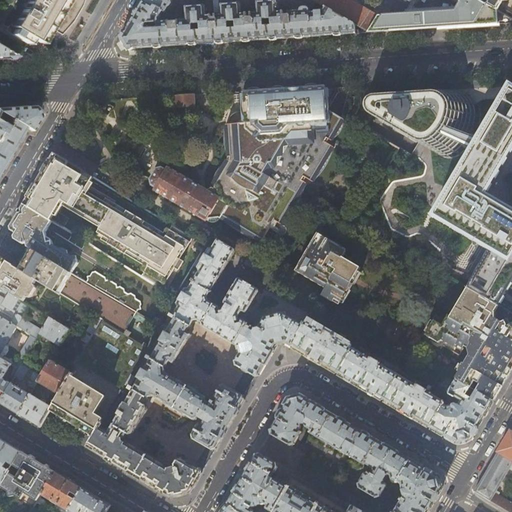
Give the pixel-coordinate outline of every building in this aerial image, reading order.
[(0,0),(0,46),(17,57),(30,37),(39,43),(48,27),(62,35),(73,22),(78,13),(83,4),(84,0),(0,0)] [(170,7),(171,6),(172,4),(172,2),(172,1),(172,0),(143,0),(132,20),(121,39),(127,49),(145,48),(159,47),(201,44),(242,41),(289,38),(336,35),(356,34),(355,31),(355,24),(326,7),(323,11),(315,11),(310,12),(310,9),(310,8),(309,8),(309,7),(308,6),(307,6),(306,5),(305,5),(303,6),(302,6),(301,7),(300,9),(300,10),(289,11),(289,16),(284,16),(284,12),(277,12),(276,5),(277,5),(277,2),(276,2),(276,1),(257,2),(257,13),(251,13),(251,18),(247,18),(247,14),(241,14),(240,3),(220,4),(221,15),(215,15),(215,19),(211,19),(211,16),(205,16),(204,5),(185,7),(186,20),(178,21),(178,22),(172,23),(171,20),(169,20),(169,22),(159,22),(159,18),(162,12),(164,14),(168,8),(170,7)] [(312,0),(316,2),(314,6),(315,11),(323,11),(326,7),(329,0),(312,0)] [(329,0),(326,7),(355,24),(355,31),(356,34),(368,32),(380,12),(358,0),(329,0)] [(488,3),(487,4),(494,9),(496,10),(501,2),(501,1),(504,0),(490,0),(489,1),(488,3)] [(381,12),(380,12),(368,32),(472,25),(511,22),(511,19),(503,14),(496,10),(494,9),(487,4),(488,3),(489,1),(453,1),(453,3),(447,3),(414,5),(409,5),(403,6),(402,8),(387,8),(386,10),(383,10),(381,12)] [(511,13),(506,10),(503,14),(511,19),(511,13)] [(121,39),(119,42),(125,53),(145,52),(145,48),(127,49),(121,39)] [(0,57),(17,57),(0,46),(0,57)] [(460,301),(467,305),(490,319),(500,302),(511,284),(511,282),(511,85),(508,86),(464,163),(459,167),(451,173),(429,178),(412,179),(398,177),(394,198),(395,199),(400,201),(408,202),(414,206),(423,209),(434,211),(433,213),(490,250),(460,301)] [(326,89),(326,86),(296,88),(244,91),(244,95),(241,95),(243,112),(240,113),(235,114),(233,115),(231,117),(230,119),(229,121),(229,125),(225,125),(225,126),(227,126),(228,157),(228,159),(226,161),(227,161),(211,189),(208,191),(168,167),(165,171),(161,168),(156,170),(150,179),(151,185),(156,187),(154,191),(205,221),(209,223),(212,224),(215,224),(217,224),(219,223),(221,221),(222,220),(263,243),(263,244),(271,231),(282,237),(286,237),(288,236),(289,235),(289,233),(289,232),(288,230),(287,229),(283,227),(308,185),(309,185),(306,183),(308,179),(315,183),(315,182),(334,148),(335,149),(336,148),(329,144),(331,141),(333,142),(333,141),(333,140),(345,120),(346,121),(346,120),(331,111),(329,89),(326,89)] [(449,92),(361,94),(356,110),(356,120),(380,129),(367,130),(424,151),(418,151),(424,153),(451,152),(455,142),(447,139),(450,132),(463,131),(468,116),(468,99),(449,92)] [(184,95),(175,96),(175,107),(195,106),(194,95),(184,95)] [(10,117),(26,127),(32,131),(40,116),(34,105),(22,106),(0,107),(0,110),(3,113),(10,117)] [(0,169),(16,143),(26,127),(10,117),(9,120),(9,121),(8,123),(9,124),(8,126),(0,121),(0,117),(3,113),(0,110),(0,169)] [(60,143),(54,152),(94,177),(95,178),(97,175),(93,173),(97,165),(70,149),(80,131),(69,126),(67,130),(60,143)] [(27,198),(23,204),(51,220),(54,215),(57,216),(61,210),(104,236),(101,240),(144,266),(141,271),(144,272),(142,277),(162,290),(175,268),(179,270),(184,262),(181,260),(194,239),(173,226),(170,230),(167,228),(164,233),(107,198),(104,202),(88,192),(94,183),(91,181),(94,177),(54,152),(50,159),(42,172),(39,177),(35,184),(27,198)] [(41,172),(42,172),(50,159),(49,158),(48,158),(41,170),(41,172)] [(26,197),(27,198),(35,184),(34,183),(33,184),(26,196),(26,197)] [(14,239),(31,250),(72,274),(79,263),(78,259),(54,244),(53,241),(48,242),(46,232),(53,222),(51,220),(23,204),(15,218),(9,228),(10,231),(15,234),(14,236),(14,239)] [(406,230),(399,227),(393,241),(418,252),(427,232),(409,224),(406,230)] [(86,242),(72,234),(68,241),(82,249),(86,242)] [(338,306),(360,269),(342,258),(346,252),(323,239),(321,241),(315,238),(306,252),(311,255),(309,259),(304,256),(295,272),(325,289),(321,296),(338,306)] [(103,420),(93,436),(87,447),(106,459),(132,474),(155,488),(170,498),(190,493),(195,484),(201,474),(200,470),(181,460),(178,460),(175,466),(175,468),(170,470),(167,468),(167,467),(127,442),(126,443),(123,443),(123,440),(125,439),(128,434),(130,436),(132,435),(147,410),(147,406),(145,405),(148,399),(154,397),(164,403),(164,404),(185,416),(186,416),(194,420),(197,420),(199,418),(204,420),(202,424),(201,424),(199,424),(192,436),(194,441),(211,451),(215,449),(231,423),(244,401),(243,397),(224,386),(220,387),(214,398),(214,399),(214,400),(215,401),(214,403),(211,401),(210,403),(207,401),(206,398),(199,393),(199,392),(178,380),(177,380),(167,374),(166,369),(169,363),(173,365),(174,364),(190,336),(190,335),(187,333),(193,322),(197,320),(203,324),(203,327),(232,345),(236,347),(238,347),(240,355),(238,355),(234,362),(235,366),(254,377),(258,376),(276,346),(281,345),(285,343),(289,346),(315,361),(360,387),(405,414),(446,438),(458,444),(470,441),(482,420),(493,402),(485,397),(475,392),(471,399),(466,396),(470,388),(455,380),(448,392),(449,395),(460,401),(458,405),(456,405),(455,405),(454,405),(452,405),(451,408),(449,407),(446,407),(444,406),(444,404),(444,403),(444,402),(427,392),(428,391),(426,390),(425,391),(417,386),(418,385),(416,384),(415,385),(383,366),(384,365),(380,363),(379,364),(334,337),(335,336),(333,335),(332,337),(325,332),(326,331),(322,328),(321,330),(305,321),(301,326),(280,313),(263,318),(257,328),(254,329),(247,325),(247,324),(240,320),(238,321),(237,318),(241,311),(243,313),(245,313),(258,291),(257,289),(252,286),(252,285),(244,281),(239,278),(237,278),(223,302),(223,303),(227,305),(224,311),(220,311),(219,308),(208,301),(208,297),(218,280),(219,280),(221,277),(220,276),(226,266),(227,266),(229,263),(229,262),(235,251),(218,241),(213,249),(209,249),(204,257),(200,254),(194,266),(198,268),(200,271),(195,280),(193,280),(192,281),(193,282),(189,289),(186,289),(177,304),(179,308),(174,316),(171,315),(170,317),(173,319),(151,358),(148,356),(147,359),(149,360),(143,370),(142,370),(137,378),(138,379),(132,388),(130,387),(128,389),(131,391),(108,431),(102,427),(105,422),(103,420)] [(19,270),(37,281),(95,317),(102,321),(124,334),(127,329),(136,313),(87,283),(72,274),(31,250),(25,260),(19,270)] [(0,287),(18,298),(24,302),(27,297),(28,298),(31,298),(37,289),(36,286),(34,284),(37,281),(19,270),(13,266),(13,265),(0,256),(0,287)] [(261,282),(267,287),(275,274),(248,258),(245,264),(265,276),(261,282)] [(87,283),(136,313),(137,314),(138,311),(142,311),(140,308),(141,305),(141,302),(136,299),(136,296),(132,293),(129,294),(126,293),(125,289),(121,287),(118,287),(118,285),(110,280),(106,281),(106,278),(96,272),(93,273),(91,277),(87,277),(88,281),(87,283)] [(0,305),(10,311),(18,298),(0,287),(0,313),(3,310),(0,308),(0,305)] [(18,298),(10,311),(15,314),(9,323),(16,328),(29,335),(36,340),(39,334),(42,330),(32,325),(32,326),(27,323),(26,320),(28,318),(28,316),(25,315),(31,306),(24,302),(18,298)] [(0,308),(3,310),(0,313),(0,317),(9,323),(15,314),(10,311),(0,305),(0,308)] [(490,319),(467,305),(463,311),(456,307),(445,326),(447,327),(445,331),(441,329),(442,327),(433,321),(424,336),(437,344),(440,340),(453,348),(454,345),(462,349),(463,347),(468,350),(471,363),(468,368),(462,364),(457,373),(459,374),(455,380),(470,388),(475,392),(485,397),(493,382),(501,387),(511,368),(511,328),(505,325),(502,326),(490,319)] [(0,354),(16,328),(9,323),(0,317),(0,354)] [(102,321),(95,317),(91,324),(92,325),(85,337),(83,336),(77,348),(79,349),(70,364),(72,366),(69,372),(50,361),(44,372),(38,382),(59,395),(71,374),(77,364),(102,321)] [(49,318),(42,330),(39,334),(59,346),(68,330),(61,325),(58,329),(53,326),(55,322),(49,318)] [(102,321),(77,364),(121,389),(123,386),(129,375),(144,351),(148,344),(144,342),(143,345),(130,337),(132,333),(128,331),(128,329),(127,329),(124,334),(102,321)] [(160,322),(148,344),(144,351),(148,353),(164,325),(160,322)] [(24,360),(36,340),(29,335),(12,365),(14,366),(19,369),(24,360)] [(11,364),(0,357),(0,400),(10,384),(2,379),(11,364)] [(30,363),(24,360),(19,369),(14,377),(19,381),(21,380),(23,380),(29,370),(27,368),(30,363)] [(14,377),(19,369),(14,366),(12,374),(10,377),(13,379),(14,377)] [(32,392),(38,382),(44,372),(39,369),(36,374),(34,373),(28,382),(28,386),(31,387),(29,391),(32,392)] [(57,399),(50,410),(59,416),(80,428),(93,436),(103,420),(106,415),(97,410),(105,397),(72,377),(74,375),(71,374),(59,395),(57,399)] [(123,386),(127,388),(127,387),(128,388),(134,378),(129,375),(123,386)] [(10,384),(0,400),(0,403),(7,408),(18,415),(30,395),(20,389),(20,386),(16,384),(15,385),(11,383),(10,384)] [(123,386),(121,389),(118,395),(122,397),(127,388),(123,386)] [(30,395),(18,415),(28,421),(40,428),(50,410),(57,399),(51,396),(47,402),(43,400),(41,401),(30,395)] [(314,404),(300,396),(288,399),(281,412),(270,430),(271,434),(290,445),(293,444),(300,432),(298,431),(298,430),(300,427),(299,425),(300,424),(303,424),(304,425),(305,427),(310,430),(308,433),(363,465),(364,464),(373,470),(371,474),(368,473),(367,473),(366,473),(363,473),(357,485),(358,489),(374,499),(379,497),(386,486),(385,484),(382,482),(387,474),(389,475),(390,480),(396,483),(400,485),(403,497),(401,499),(400,498),(398,501),(399,501),(393,511),(391,511),(390,511),(361,511),(352,506),(350,507),(346,511),(331,511),(288,486),(287,487),(269,477),(272,472),(274,473),(275,473),(278,467),(277,464),(260,454),(255,455),(227,503),(237,511),(252,511),(252,509),(251,508),(252,506),(264,504),(267,505),(265,508),(272,511),(271,511),(427,511),(442,488),(439,476),(430,471),(401,455),(356,429),(314,404)] [(122,400),(117,397),(108,412),(113,414),(122,400)] [(511,432),(510,432),(474,491),(508,511),(511,511),(511,504),(495,494),(511,464),(511,432)] [(0,487),(21,451),(7,443),(0,438),(0,487)] [(36,502),(39,499),(40,496),(55,472),(50,469),(46,466),(36,461),(34,459),(30,457),(21,451),(0,487),(0,488),(6,492),(13,497),(20,501),(22,501),(23,500),(22,499),(26,492),(37,499),(35,502),(36,503),(36,502)] [(78,486),(55,472),(40,496),(51,502),(50,505),(52,506),(53,504),(55,505),(51,511),(52,511),(106,511),(111,505),(97,497),(78,486)] [(237,511),(227,503),(220,510),(219,511),(237,511)]
